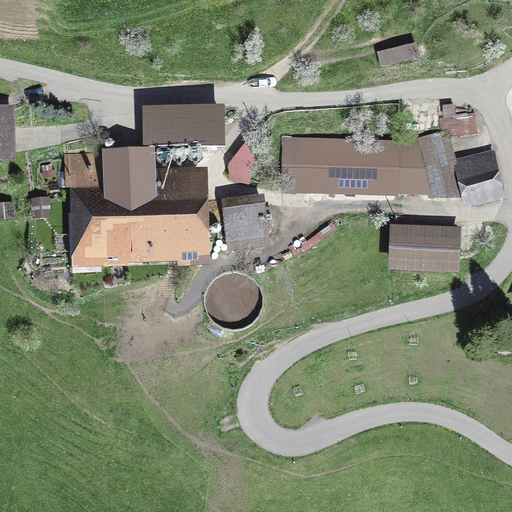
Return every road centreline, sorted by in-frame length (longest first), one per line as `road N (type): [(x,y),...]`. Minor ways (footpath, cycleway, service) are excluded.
road 1 (track): [(511,209),(434,215),(335,205),(268,251),(220,262)]
road 2 (track): [(251,101),(220,170),(224,182),(335,205)]
road 3 (track): [(251,101),(339,0)]
road 4 (track): [(143,93),(113,120),(22,140)]
